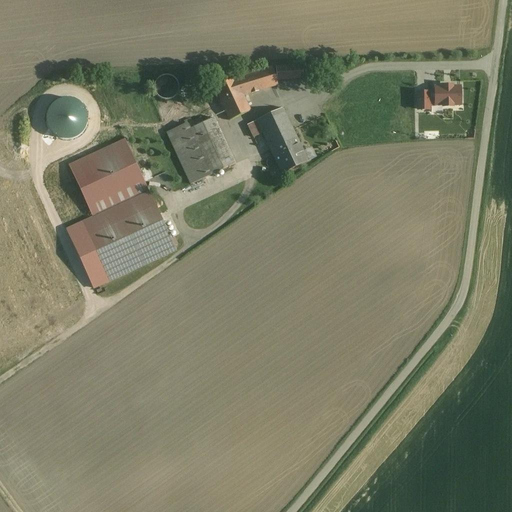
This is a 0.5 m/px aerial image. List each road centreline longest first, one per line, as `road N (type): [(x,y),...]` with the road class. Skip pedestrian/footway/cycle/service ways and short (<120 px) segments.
road 1 (unclassified): [(287,511),(459,304),(501,0)]
road 2 (track): [(246,150),(250,182),(225,220),(0,378)]
